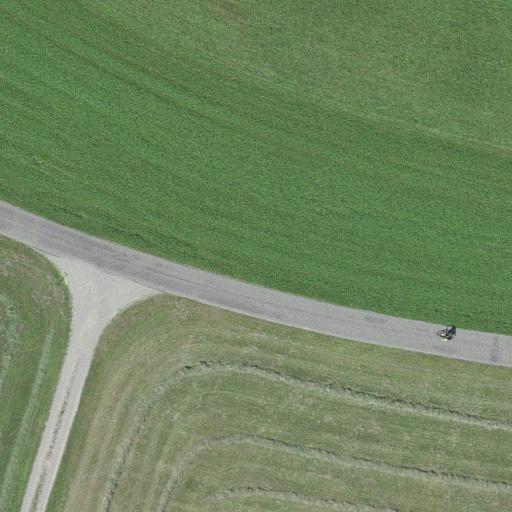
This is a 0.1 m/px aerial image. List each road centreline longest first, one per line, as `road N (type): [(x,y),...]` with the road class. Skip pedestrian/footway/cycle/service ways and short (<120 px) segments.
road 1 (unclassified): [(0,221),(112,270),(363,331),(511,355)]
road 2 (track): [(33,511),(112,270)]
